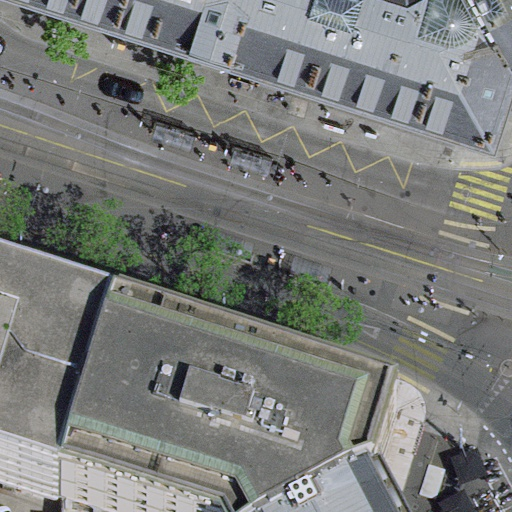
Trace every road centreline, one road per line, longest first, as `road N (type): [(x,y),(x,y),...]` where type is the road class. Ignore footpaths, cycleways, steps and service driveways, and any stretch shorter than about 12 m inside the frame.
road 1 (residential): [(0,203),(302,300),(511,398)]
road 2 (residential): [(511,197),(425,189),(0,45)]
